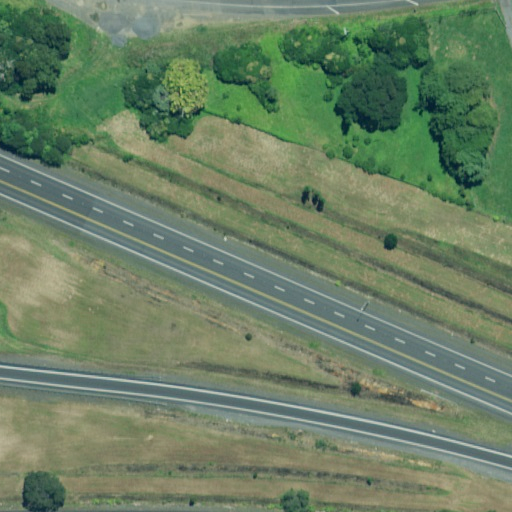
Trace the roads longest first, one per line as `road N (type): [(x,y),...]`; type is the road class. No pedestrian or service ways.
road 1 (trunk): [(0,179),(511,397)]
road 2 (trunk): [(511,461),(219,396),(0,375)]
